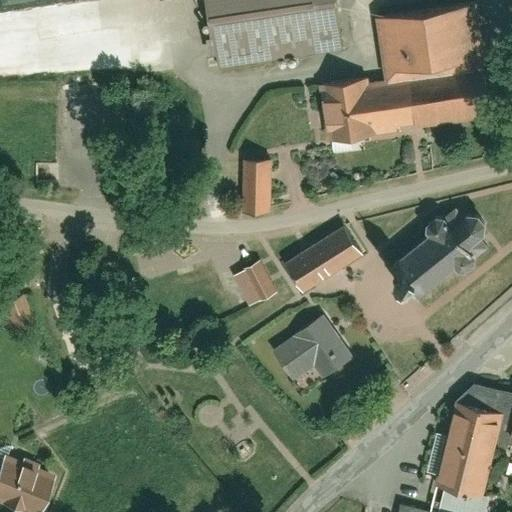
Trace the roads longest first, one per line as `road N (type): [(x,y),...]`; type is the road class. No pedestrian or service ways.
road 1 (unclassified): [(0,204),(227,229),(346,210),(511,168)]
road 2 (residential): [(307,511),(511,327)]
